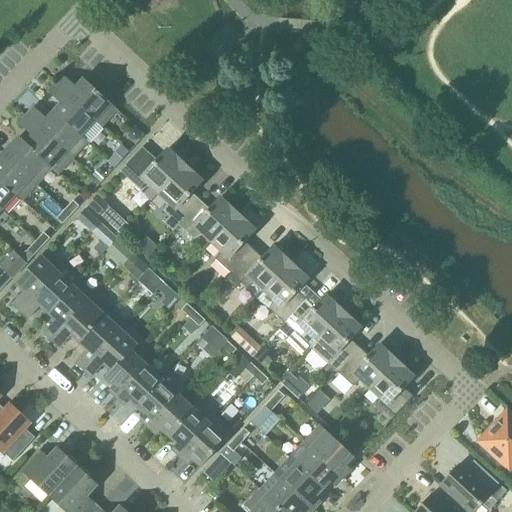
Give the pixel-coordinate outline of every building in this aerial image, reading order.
[(63,76),(55,84),(95,121),(101,127),(116,110),(83,79),(75,88),(63,76)] [(55,84),(48,92),(61,104),(54,112),(81,136),(95,121),(55,84)] [(33,108),(26,116),(72,158),(87,142),(81,136),(54,112),(46,120),(33,108)] [(26,116),(19,124),(32,136),(25,143),(24,144),(52,168),(51,169),(57,175),(72,158),(26,116)] [(19,138),(4,154),(37,184),(51,169),(52,168),(24,144),(25,143),(19,138)] [(137,153),(119,171),(125,177),(141,191),(149,187),(158,195),(185,166),(167,149),(157,161),(142,147),(137,153)] [(4,154),(0,157),(0,179),(16,195),(22,201),(37,184),(4,154)] [(185,166),(158,195),(168,204),(163,211),(169,217),(164,223),(173,232),(178,226),(195,207),(187,199),(203,182),(185,166)] [(0,209),(1,210),(16,195),(0,179),(0,209)] [(89,205),(88,206),(108,224),(116,215),(107,206),(97,197),(89,205)] [(195,207),(178,226),(194,240),(202,235),(211,244),(238,214),(220,198),(204,215),(195,207)] [(73,201),(64,210),(70,216),(79,207),(73,201)] [(64,210),(56,219),(62,224),(70,216),(64,210)] [(84,210),(77,218),(93,233),(101,225),(84,210)] [(238,214),(211,244),(220,252),(216,260),(231,274),(248,256),(239,248),(255,231),(238,214)] [(101,225),(93,233),(108,247),(115,239),(101,225)] [(43,233),(35,242),(41,247),(49,239),(43,233)] [(35,242),(27,251),(33,257),(41,247),(35,242)] [(123,246),(112,258),(121,266),(122,265),(132,254),(124,248),(123,246)] [(231,274),(226,280),(235,289),(240,283),(247,289),(254,284),(263,292),(264,293),(291,263),(273,247),(257,264),(248,256),(231,274)] [(24,292),(12,304),(20,312),(62,266),(46,251),(15,284),(24,292)] [(0,268),(0,291),(12,279),(26,264),(14,253),(0,268)] [(122,265),(121,266),(137,280),(147,268),(132,254),(122,265)] [(263,292),(256,299),(257,300),(269,309),(284,323),(301,305),(293,297),(308,279),(291,263),(264,293),(263,292)] [(62,266),(20,312),(28,319),(40,306),(48,314),(72,287),(78,281),(63,267),(62,266)] [(56,321),(44,334),(52,341),(94,296),(93,295),(78,281),(72,287),(48,314),(56,321)] [(167,287),(160,294),(172,305),(173,303),(179,297),(170,289),(167,287)] [(94,296),(52,341),(60,348),(71,336),(79,343),(110,310),(94,296)] [(284,323),(279,329),(288,338),(294,332),(300,337),(311,348),(317,341),(344,312),(326,296),(310,313),(301,305),(284,323)] [(187,305),(181,311),(190,318),(195,312),(187,305)] [(87,350),(75,363),(83,370),(120,331),(125,325),(110,311),(110,310),(79,343),(87,350)] [(195,312),(190,318),(199,327),(204,321),(195,312)] [(317,341),(311,348),(322,358),(337,372),(355,354),(346,345),(361,328),(344,312),(317,341)] [(120,331),(83,370),(91,377),(103,365),(111,372),(130,352),(136,346),(141,340),(125,325),(120,331)] [(241,327),(231,337),(253,358),(263,348),(241,327)] [(218,334),(213,340),(222,348),(227,342),(218,334)] [(227,342),(222,348),(230,356),(236,350),(227,342)] [(355,354),(337,372),(353,386),(360,381),(370,390),(397,361),(379,344),(363,362),(355,354)] [(111,372),(105,378),(113,386),(108,391),(116,398),(146,366),(130,352),(111,372)] [(397,361),(370,390),(379,398),(375,406),(381,412),(376,418),(385,426),(407,402),(398,394),(414,377),(397,361)] [(250,363),(245,369),(253,377),(259,371),(250,363)] [(146,366),(116,398),(124,406),(129,400),(137,408),(162,381),(161,381),(146,366)] [(259,371),(253,377),(262,385),(268,379),(259,371)] [(162,381),(137,408),(145,415),(140,420),(148,428),(178,396),(184,390),(167,374),(161,381),(162,381)] [(289,374),(280,383),(286,388),(288,390),(297,381),(289,374)] [(278,391),(264,406),(270,412),(284,397),(278,391)] [(178,396),(148,428),(156,435),(161,430),(169,437),(194,411),(178,396)] [(0,415),(0,450),(3,453),(13,462),(35,438),(25,429),(30,424),(9,405),(4,410),(0,415)] [(194,411),(169,437),(177,444),(172,450),(180,457),(215,419),(199,405),(194,411)] [(257,415),(250,422),(258,429),(272,413),(270,412),(264,406),(257,415)] [(511,417),(507,413),(479,442),(509,469),(511,465),(511,417)] [(215,419),(180,457),(188,464),(193,459),(201,467),(231,434),(215,419)] [(320,427),(304,443),(311,449),(343,478),(350,470),(345,465),(353,457),(320,427)] [(243,429),(235,438),(241,443),(249,434),(243,429)] [(235,438),(227,447),(233,452),(241,443),(235,438)] [(304,443),(290,459),(296,464),(323,489),(330,481),(336,486),(343,478),(311,449),(304,443)] [(39,450),(12,479),(22,488),(30,479),(49,496),(77,467),(57,449),(48,458),(39,450)] [(221,454),(203,473),(213,483),(231,464),(221,454)] [(290,459),(276,474),(282,480),(314,509),(321,502),(316,497),(323,489),(296,464),(290,459)] [(458,465),(439,485),(449,495),(449,494),(468,511),(474,511),(482,504),(489,511),(506,491),(477,464),(468,474),(458,465)] [(77,467),(49,496),(66,511),(93,511),(98,507),(86,496),(96,486),(77,467)] [(276,474),(261,490),(285,511),(311,511),(314,509),(282,480),(276,474)] [(285,511),(261,490),(246,506),(252,511),(285,511)] [(431,494),(414,511),(468,511),(449,494),(449,495),(441,503),(431,494)]
